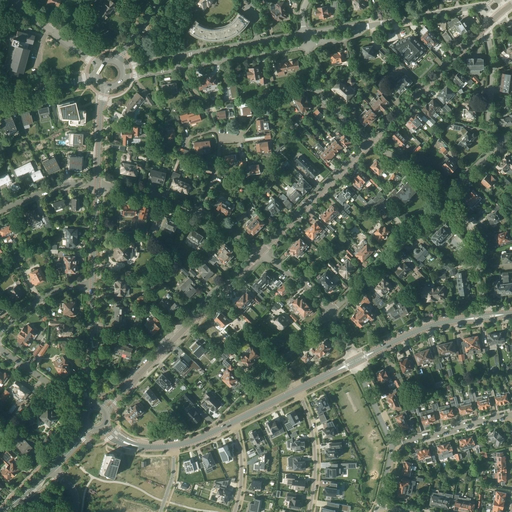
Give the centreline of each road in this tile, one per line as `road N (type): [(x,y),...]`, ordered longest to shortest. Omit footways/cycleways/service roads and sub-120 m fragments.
road 1 (residential): [(121,78),(307,43)]
road 2 (residential): [(305,32),(122,67)]
road 3 (tertiary): [(137,375),(259,253)]
road 4 (residential): [(330,312),(442,192)]
road 5 (tertiary): [(368,141),(482,29)]
road 6 (tertiary): [(259,253),(368,141)]
road 7 (tertiary): [(353,361),(439,324),(484,316)]
road 8 (residential): [(365,26),(477,6),(495,16)]
road 9 (residential): [(484,316),(468,233),(442,192)]
road 10 (residential): [(297,389),(314,445),(309,511)]
road 11 (residential): [(391,446),(511,414)]
road 12 (residential): [(368,141),(317,92),(307,43)]
